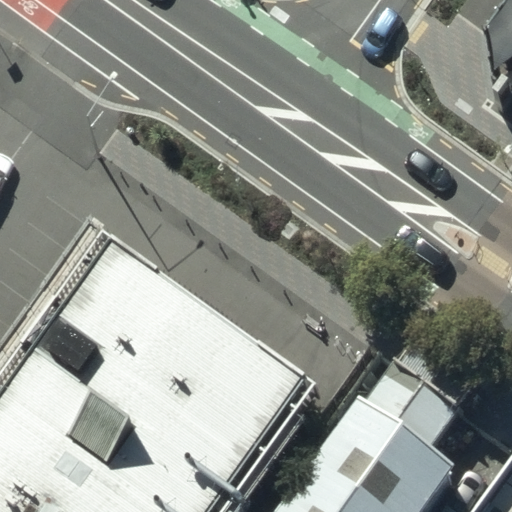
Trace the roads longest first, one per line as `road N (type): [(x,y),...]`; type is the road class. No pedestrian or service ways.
road 1 (secondary): [(511,283),(292,126)]
road 2 (secondary): [(292,126),(112,0)]
road 3 (residential): [(292,126),(379,0)]
